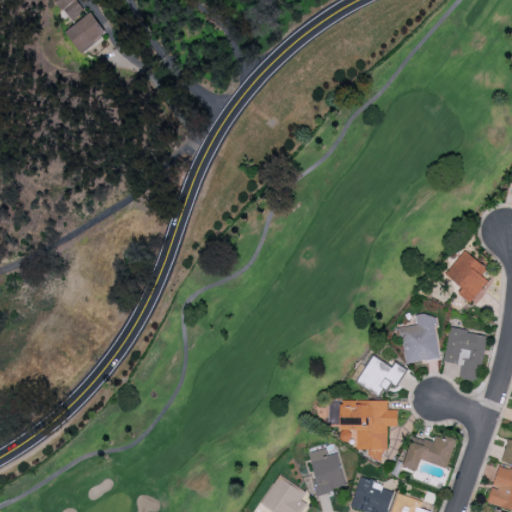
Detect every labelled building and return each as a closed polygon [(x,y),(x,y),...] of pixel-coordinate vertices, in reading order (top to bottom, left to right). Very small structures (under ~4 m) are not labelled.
[(83,10),(75,0),(53,0),(69,21),(83,10)] [(64,32),(80,53),(106,32),(90,11),(64,32)] [(481,275),(486,268),(464,250),(445,274),(462,288),(457,293),(469,303),(488,281),(481,275)] [(406,364),(440,358),(433,313),(415,316),(416,325),(394,328),(397,341),(402,340),(406,364)] [(487,335),(450,328),(443,361),(461,365),(459,378),(477,381),(487,335)] [(356,383),(380,398),(390,381),(397,385),(406,370),(395,363),(392,368),(372,356),(356,383)] [(340,430),(356,430),(356,449),(368,449),(368,459),(381,459),(381,450),(386,450),(386,426),(397,426),(397,410),(387,410),(387,401),(356,401),(356,400),(340,400),(340,430)] [(410,441),(402,467),(416,471),(420,460),(447,468),(455,441),(435,435),(433,442),(422,438),(420,444),(410,441)] [(501,461),(511,464),(511,439),(508,438),(501,461)] [(337,453),(328,456),(326,448),(307,453),(318,494),(346,487),(337,453)] [(486,503),(511,510),(511,469),(499,466),(493,486),(491,486),(486,503)] [(301,500),(305,493),(278,476),(260,504),(273,511),(300,511),(306,504),(301,500)] [(350,508),(363,511),(387,511),(394,489),(359,478),(350,508)] [(390,511),(430,511),(420,508),(422,500),(395,494),(390,511)]
